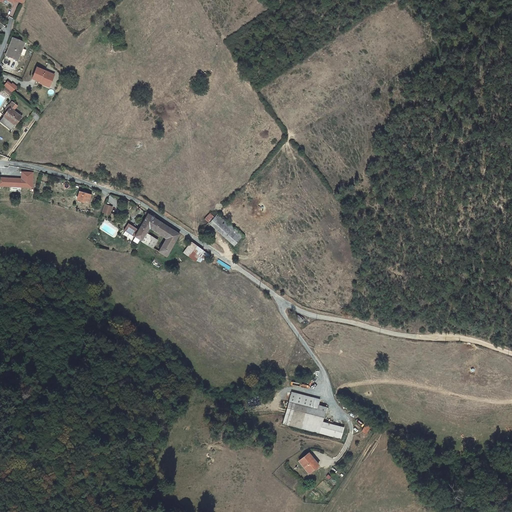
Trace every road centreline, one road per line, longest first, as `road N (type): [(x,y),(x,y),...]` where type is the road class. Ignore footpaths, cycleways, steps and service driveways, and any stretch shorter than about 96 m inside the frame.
road 1 (residential): [(350,433),(321,367),(270,291),(121,194),(0,162)]
road 2 (track): [(281,302),(399,335),(472,340),(511,353)]
road 3 (track): [(496,0),(509,56),(501,142),(484,187),(511,219)]
